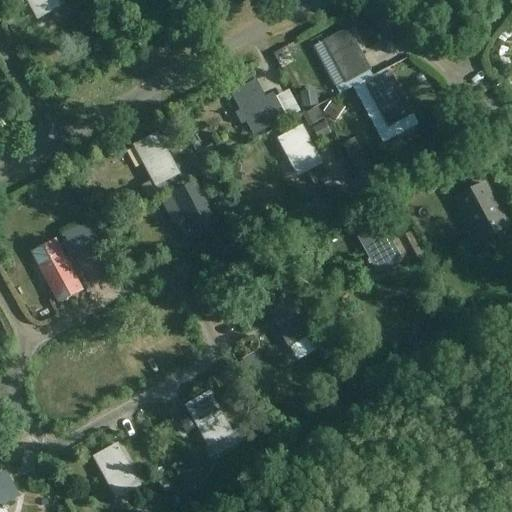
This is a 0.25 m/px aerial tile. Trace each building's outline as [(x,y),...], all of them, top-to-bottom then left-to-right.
[(28,0),(39,19),(61,6),(57,0),(28,0)] [(347,83),(369,71),(348,32),(326,43),(331,52),(327,55),(330,60),(334,58),(347,83)] [(389,127),(411,115),(390,76),(368,88),(389,127)] [(274,93),(266,98),(256,80),(230,95),(240,112),(235,114),(242,126),(246,124),(253,137),(288,118),(274,93)] [(283,98),(292,120),(306,114),(297,92),(283,98)] [(308,110),(323,109),(322,93),(307,93),(308,110)] [(321,164),(302,129),(280,142),(299,177),(308,172),(315,186),(329,178),(321,164)] [(157,188),(180,175),(158,136),(136,148),(157,188)] [(201,232),(218,223),(196,184),(174,196),(184,214),(181,226),(186,235),(196,238),(203,234),(201,232)] [(481,232),(507,217),(501,204),(496,207),(484,184),(462,196),(481,232)] [(378,273),(400,260),(382,227),(360,239),(371,259),(367,261),(369,266),(373,264),(378,273)] [(61,304),(83,292),(55,240),(33,253),(61,304)] [(290,346),(312,334),(291,295),(268,307),(290,346)] [(210,446),(231,434),(209,395),(188,407),(210,446)] [(118,498),(140,486),(118,447),(96,459),(118,498)] [(0,507),(19,497),(7,474),(0,478),(0,507)]
